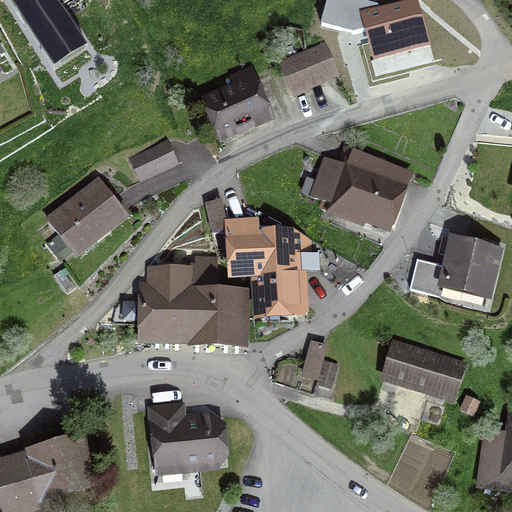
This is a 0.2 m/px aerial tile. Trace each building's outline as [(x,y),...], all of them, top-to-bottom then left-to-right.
[(56,0),(8,0),(53,70),(87,48),(56,0)] [(399,8),(365,17),(362,4),(345,0),(328,0),(321,26),(354,34),(368,30),(377,61),(425,48),(416,13),(399,8)] [(294,92),(335,74),(323,47),(282,65),(294,92)] [(238,89),(203,105),(218,138),(271,115),(251,70),(233,78),(238,89)] [(165,144),(133,159),(142,179),(175,165),(165,144)] [(361,217),(392,228),(405,191),(402,191),(408,177),(346,148),(338,168),(326,164),(319,184),(308,180),(303,195),(324,202),(321,211),(358,224),(361,217)] [(48,221),(71,251),(122,212),(99,182),(48,221)] [(251,289),(258,288),(259,316),(307,314),(304,272),(296,272),(295,255),(309,256),(309,260),(339,289),(362,268),(293,231),(256,233),(255,226),(230,228),(233,276),(249,276),(251,289)] [(444,283),(488,294),(499,250),(453,239),(446,268),(417,262),(410,291),(439,298),(444,283)] [(142,340),(193,342),(193,344),(242,346),(244,292),(215,291),(216,261),(196,261),(196,269),(187,268),(187,272),(152,271),(151,289),(143,288),(142,340)] [(303,375),(317,379),(326,347),(312,344),(303,375)] [(394,345),(384,377),(455,399),(465,366),(394,345)] [(511,491),(511,407),(510,407),(506,434),(486,432),(478,487),(511,491)] [(221,427),(211,418),(183,422),(181,408),(151,411),(158,464),(182,462),(182,470),(216,466),(224,456),(221,427)] [(0,511),(92,484),(79,440),(33,454),(35,462),(0,471),(0,511)]
